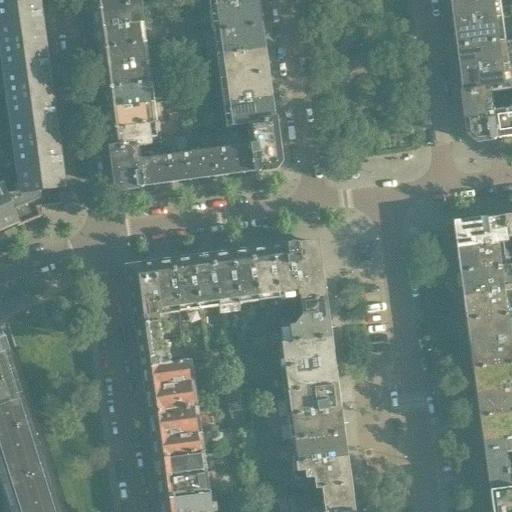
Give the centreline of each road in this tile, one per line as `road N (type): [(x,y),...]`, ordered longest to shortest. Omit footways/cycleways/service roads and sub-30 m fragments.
road 1 (residential): [(424,511),(384,191)]
road 2 (residential): [(136,511),(101,231)]
road 3 (residential): [(101,231),(68,0)]
road 4 (residential): [(101,231),(314,199)]
road 5 (residential): [(286,0),(314,199)]
road 6 (residential): [(446,183),(421,0)]
